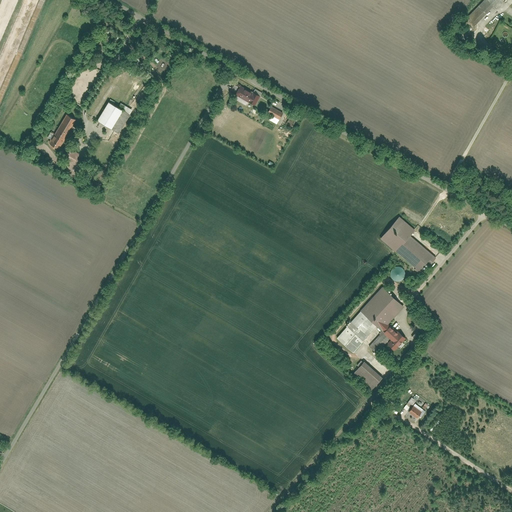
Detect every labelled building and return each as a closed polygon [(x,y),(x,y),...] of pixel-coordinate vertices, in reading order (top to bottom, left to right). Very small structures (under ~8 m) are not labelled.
[(476,25),(494,7),(487,0),(484,0),(468,17),(476,25)] [(488,0),(497,9),(505,0),(488,0)] [(97,23),(93,36),(98,38),(102,25),(97,23)] [(260,96),(241,86),(237,95),(256,105),(260,96)] [(110,102),(98,121),(112,130),(124,111),(110,102)] [(272,106),(268,113),(280,120),(284,113),(272,106)] [(50,144),(60,150),(78,120),(68,114),(50,144)] [(295,127),(299,116),(292,114),(288,124),(295,127)] [(414,229),(398,216),(379,238),(395,251),(409,235),(414,229)] [(409,235),(395,251),(419,270),(426,262),(429,265),(436,257),(409,235)] [(405,277),(405,275),(405,272),(404,270),(403,268),(401,267),(399,266),(396,266),(394,267),(392,269),(391,271),(390,274),(391,276),(392,278),(394,280),(397,281),(399,281),(401,280),(403,279),(405,277)] [(362,311),(382,330),(404,306),(384,287),(362,311)] [(337,338),(354,352),(378,326),(362,311),(337,338)] [(422,322),(418,327),(428,336),(432,331),(422,322)] [(385,332),(393,340),(399,333),(391,325),(385,332)] [(388,345),(394,350),(407,337),(401,331),(388,345)] [(417,331),(412,337),(420,344),(425,338),(417,331)] [(370,347),(377,354),(391,339),(383,332),(370,347)] [(365,361),(354,373),(372,390),(383,378),(365,361)] [(413,396),(409,402),(414,405),(417,399),(413,396)] [(413,407),(409,413),(417,419),(422,413),(413,407)]
